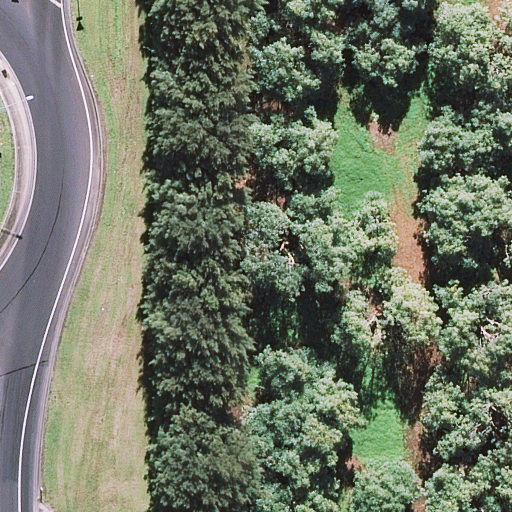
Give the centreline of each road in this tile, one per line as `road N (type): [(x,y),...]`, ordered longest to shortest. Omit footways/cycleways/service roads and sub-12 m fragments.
road 1 (primary): [(39,277),(13,437),(10,511)]
road 2 (primary): [(59,81),(74,147),(67,215),(39,277)]
